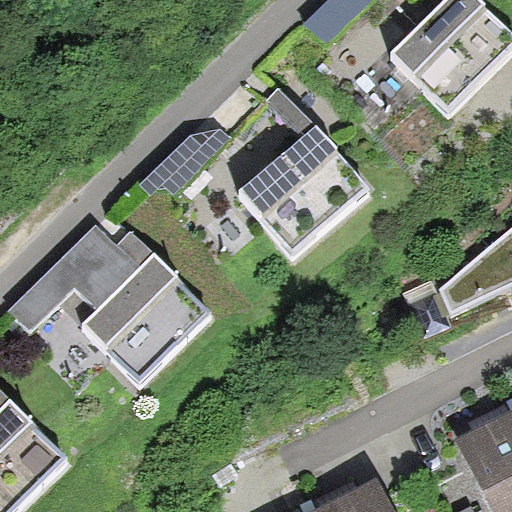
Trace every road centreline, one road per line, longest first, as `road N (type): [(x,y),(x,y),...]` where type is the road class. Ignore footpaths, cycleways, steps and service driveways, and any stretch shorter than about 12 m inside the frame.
road 1 (residential): [(0,293),(295,0)]
road 2 (residential): [(511,341),(277,458)]
